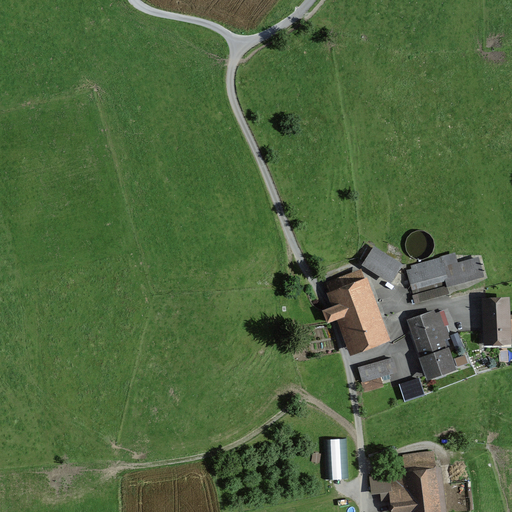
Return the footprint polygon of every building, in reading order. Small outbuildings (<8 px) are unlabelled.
[(388,282),(397,268),(372,250),(362,264),(388,282)] [(411,284),(414,294),(483,275),(478,259),(442,269),(440,261),(411,269),(415,283),(411,284)] [(331,284),(340,306),(332,309),(337,320),(344,318),(356,349),(383,338),(358,274),(331,284)] [(486,302),(487,341),(508,340),(506,301),(486,302)] [(439,312),(413,320),(421,347),(439,341),(435,330),(444,327),(439,312)] [(447,348),(442,350),(439,341),(421,347),(432,375),(454,367),(447,348)] [(456,366),(468,363),(466,354),(454,357),(456,366)] [(392,358),(359,367),(362,381),(378,377),(396,372),(392,358)] [(400,381),(404,399),(425,395),(421,376),(400,381)] [(365,389),(381,385),(378,377),(362,381),(365,389)] [(349,477),(348,437),(324,438),(325,478),(349,477)] [(410,509),(410,511),(439,511),(432,451),(403,455),(405,472),(370,476),(372,492),(391,490),(394,511),(410,509)]
